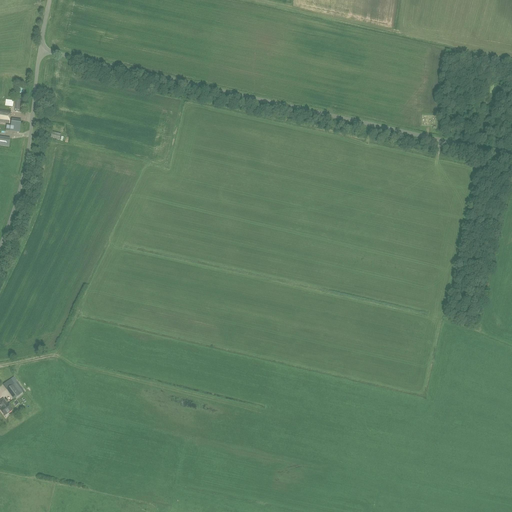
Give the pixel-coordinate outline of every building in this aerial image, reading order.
[(22,112),(23,100),(16,99),(15,111),(22,112)] [(0,122),(9,124),(11,112),(0,110),(0,122)] [(6,130),(19,132),(21,120),(12,119),(11,126),(6,125),(6,130)] [(0,146),(11,146),(11,137),(0,137),(0,146)] [(23,392),(16,383),(13,385),(6,389),(14,400),(20,395),(20,394),(23,392)] [(7,404),(3,399),(0,401),(0,404),(2,407),(0,408),(5,416),(13,410),(8,403),(7,404)]
